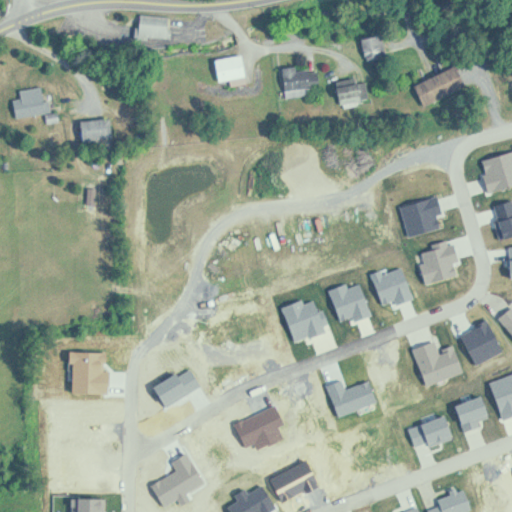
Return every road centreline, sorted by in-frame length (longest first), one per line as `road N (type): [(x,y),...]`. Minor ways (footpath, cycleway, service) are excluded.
road 1 (residential): [(511,127),(472,139),(458,162),(482,248),(482,287),(448,312),(236,391),(141,447)]
road 2 (tertiary): [(0,29),(64,5),(236,0)]
road 3 (residential): [(511,441),(321,511)]
